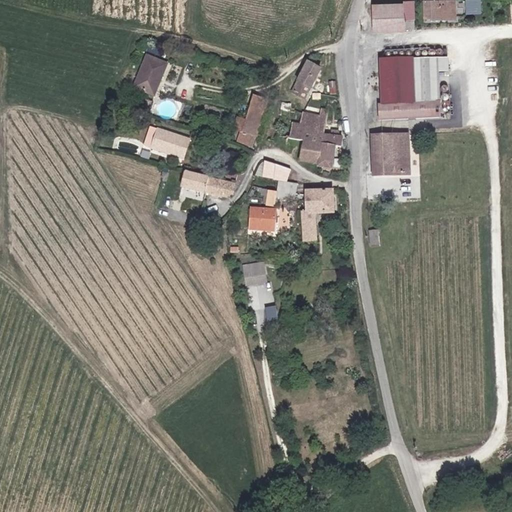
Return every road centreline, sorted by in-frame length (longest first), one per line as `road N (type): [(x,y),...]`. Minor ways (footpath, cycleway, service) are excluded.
road 1 (unclassified): [(424,511),(391,431),(361,240),(353,38),(366,0)]
road 2 (unknown): [(409,475),(475,461),(499,437),(494,151),(477,107)]
road 3 (unknown): [(353,38),(310,46),(257,84),(187,68)]
road 4 (unknown): [(353,38),(511,30)]
